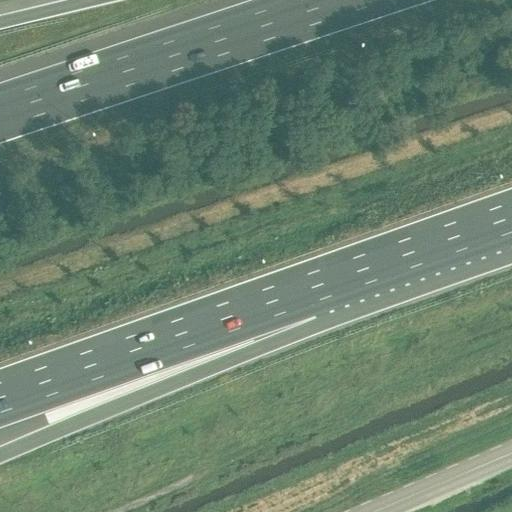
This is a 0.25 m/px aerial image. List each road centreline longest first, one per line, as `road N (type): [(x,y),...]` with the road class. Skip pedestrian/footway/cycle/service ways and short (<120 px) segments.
road 1 (motorway): [(345,0),(0,113)]
road 2 (motorway): [(0,455),(313,287)]
road 3 (motorway): [(0,398),(313,287)]
road 4 (motorway): [(313,287),(511,217)]
road 5 (secondary): [(511,455),(377,511)]
